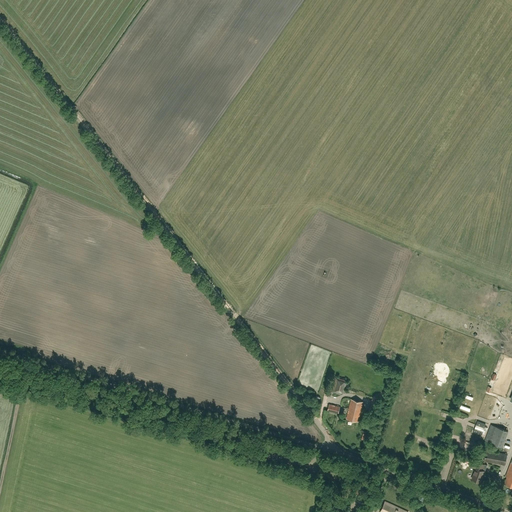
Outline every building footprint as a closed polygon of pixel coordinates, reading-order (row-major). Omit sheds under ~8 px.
[(347,393),(350,383),(345,381),(346,378),(333,375),(329,391),(341,395),(342,392),(347,393)] [(374,412),(376,405),(378,405),(380,399),(375,397),(370,411),(374,412)] [(358,421),(363,402),(351,399),(347,418),(358,421)] [(338,414),(340,407),(329,404),(328,411),(338,414)] [(475,428),(473,432),(482,435),(482,433),(485,434),(487,427),(485,427),(486,424),(477,421),(476,425),(475,426),(475,428)] [(509,431),(491,425),(485,441),(502,447),(509,431)] [(505,465),(507,454),(486,450),(484,461),(505,465)] [(476,468),(472,479),(481,482),(483,475),(484,475),(485,471),(482,470),(482,468),(483,468),(484,464),(478,462),(478,463),(473,461),(471,466),(476,468)] [(355,493),(364,499),(367,494),(363,492),(361,491),(357,489),(355,493)] [(407,511),(385,502),(380,511),(407,511)]
